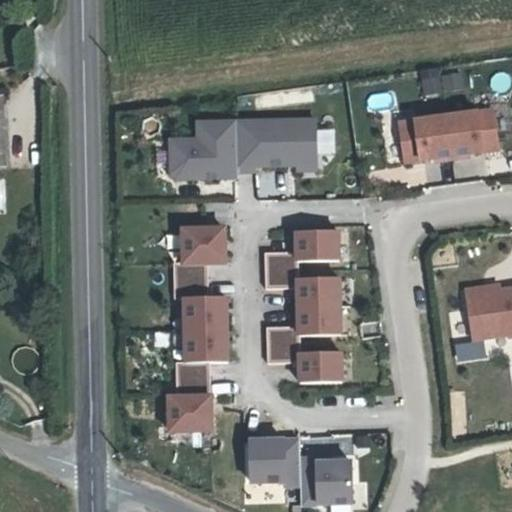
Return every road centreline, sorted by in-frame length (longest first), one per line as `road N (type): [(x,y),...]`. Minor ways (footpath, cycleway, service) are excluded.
road 1 (secondary): [(83,0),(94,471)]
road 2 (residential): [(511,198),(390,210),(414,419),(412,476),(397,511)]
